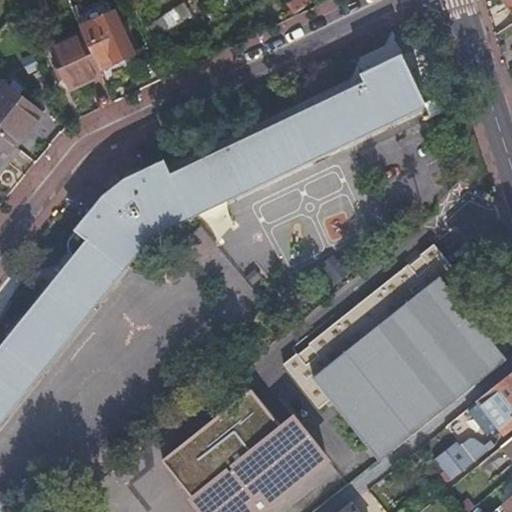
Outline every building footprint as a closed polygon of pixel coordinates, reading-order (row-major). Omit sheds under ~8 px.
[(128,0),(132,10),(147,0),(128,0)] [(291,0),(287,3),(294,14),(311,3),(309,0),(291,0)] [(186,11),(149,28),(153,37),(191,20),(186,11)] [(117,13),(81,29),(83,33),(102,74),(105,79),(122,72),(118,63),(135,54),(117,13)] [(102,74),(83,33),(50,49),(68,90),(102,74)] [(445,115),(437,98),(427,103),(404,56),(363,75),(366,84),(334,99),(171,176),(164,163),(126,181),(105,197),(70,238),(69,241),(68,244),(68,247),(68,249),(69,252),(70,254),(71,256),(73,258),(0,346),(0,511),(5,511),(13,499),(12,498),(11,500),(0,493),(0,422),(152,234),(352,140),(425,105),(433,121),(445,115)] [(6,81),(0,87),(0,131),(17,147),(45,113),(6,81)] [(0,167),(17,147),(0,131),(0,167)] [(17,147),(0,167),(0,177),(22,151),(17,147)] [(331,398),(381,459),(506,357),(458,296),(470,286),(434,241),(420,251),(421,252),(409,262),(409,261),(309,341),(310,342),(297,352),(297,351),(283,362),(319,407),(331,398)] [(511,373),(480,400),(481,402),(485,406),(495,420),(499,424),(499,425),(506,433),(511,428),(511,373)] [(485,406),(481,402),(469,411),(487,433),(499,424),(495,420),(485,406)] [(466,451),(451,463),(460,473),(485,453),(476,443),(466,451)] [(447,458),(451,463),(466,451),(461,446),(447,458)] [(511,511),(511,495),(503,503),(509,511),(511,511)] [(358,511),(350,502),(338,511),(358,511)]
